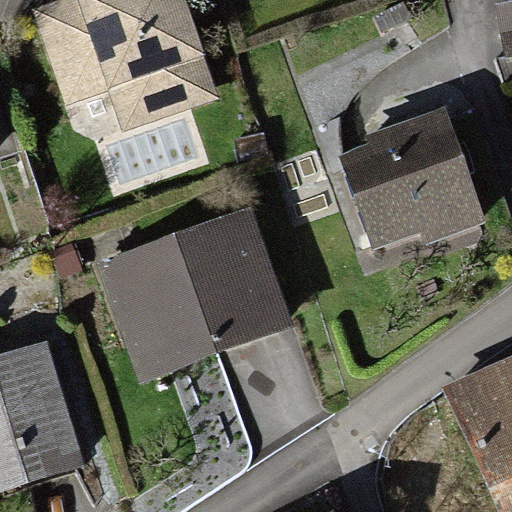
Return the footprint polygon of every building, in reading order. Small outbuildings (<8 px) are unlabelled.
[(65,104),(107,88),(79,0),(51,0),(33,7),(65,104)] [(184,0),(79,0),(107,88),(203,55),(184,0)] [(203,55),(107,88),(121,132),(218,99),(203,55)] [(448,110),(336,146),(372,250),(421,232),(425,244),(484,223),(448,110)] [(254,205),(92,263),(138,386),(295,326),(254,205)] [(41,342),(0,353),(0,491),(84,467),(41,342)] [(511,511),(511,381),(447,407),(488,511),(511,511)]
